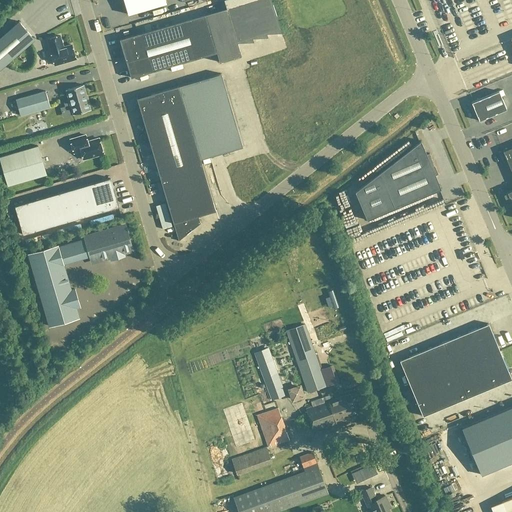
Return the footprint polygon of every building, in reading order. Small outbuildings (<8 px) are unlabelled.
[(138,35),(119,40),(125,59),(125,60),(130,78),(130,79),(217,54),(219,63),(241,57),(237,44),(254,43),(252,39),(267,38),(266,35),(281,34),(270,0),(226,0),(224,1),(227,9),(205,15),(138,35)] [(164,0),(122,0),(127,15),(166,4),(164,0)] [(0,70),(34,41),(18,23),(0,38),(0,70)] [(54,66),(75,60),(71,46),(63,48),(60,36),(47,40),(51,52),(50,52),(54,66)] [(161,182),(178,242),(200,225),(198,217),(215,212),(200,159),(242,147),(221,74),(179,86),(137,99),(161,182)] [(73,116),(90,111),(83,86),(66,91),(73,116)] [(50,108),(45,92),(15,101),(20,117),(50,108)] [(499,92),(471,104),(479,122),(506,110),(499,92)] [(83,160),(103,155),(98,139),(87,143),(85,136),(70,140),(74,154),(81,152),(83,160)] [(426,155),(421,142),(355,193),(367,221),(441,190),(435,176),(438,175),(429,154),(426,155)] [(0,157),(0,161),(8,187),(46,176),(38,147),(0,157)] [(511,148),(503,152),(511,174),(511,190),(507,193),(507,194),(508,193),(510,197),(509,198),(510,198),(511,201),(511,148)] [(113,190),(110,179),(14,207),(23,235),(101,213),(119,208),(113,190)] [(85,239),(90,257),(92,263),(111,257),(112,260),(122,257),(122,254),(131,251),(124,227),(85,239)] [(63,265),(58,248),(58,247),(28,256),(49,327),(78,319),(76,309),(79,308),(74,290),(70,291),(63,265)] [(306,325),(285,332),(307,394),(327,387),(336,384),(330,368),(321,371),(315,353),(306,325)] [(399,361),(411,389),(422,417),(511,380),(488,325),(399,361)] [(271,401),(286,396),(268,349),(254,354),(271,401)] [(299,387),(290,390),(294,400),(302,396),(299,387)] [(313,432),(352,419),(345,397),(332,401),(330,397),(314,402),(316,407),(306,410),(313,432)] [(511,407),(462,429),(481,476),(511,462),(511,407)] [(278,408),(256,416),(267,448),(289,441),(278,408)] [(419,427),(425,438),(433,434),(427,422),(419,427)] [(270,452),(234,465),(236,472),(247,469),(248,472),(274,463),(270,452)] [(233,499),(238,511),(278,511),(328,494),(312,453),(299,458),(304,472),(233,499)] [(372,511),(389,511),(387,506),(389,505),(385,497),(376,501),(371,488),(361,493),(368,510),(371,509),(372,511)] [(511,511),(511,498),(501,503),(505,511),(511,511)]
